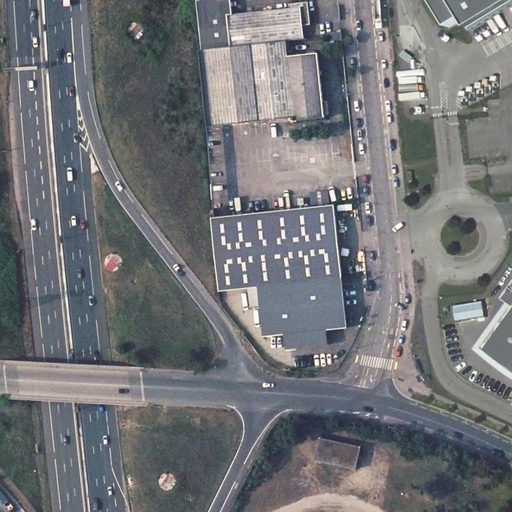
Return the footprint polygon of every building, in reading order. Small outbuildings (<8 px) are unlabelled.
[(206,50),(285,41),(305,39),(304,25),(302,6),(290,7),(232,13),(230,0),(196,0),(201,48),(206,50)] [(422,0),(437,25),(452,16),(458,27),(504,0),(422,0)] [(289,4),(290,7),(302,6),(304,25),(309,25),(307,2),(289,4)] [(129,28),(129,31),(130,34),(131,36),(134,37),(136,38),(139,37),(141,35),(142,33),(142,30),(141,27),(140,26),(137,25),(135,24),(133,25),(131,26),(129,28)] [(355,38),(342,38),(342,49),(347,48),(347,45),(356,45),(355,38)] [(206,50),(210,124),(294,117),(296,122),(324,117),(316,54),(288,56),(285,41),(206,50)] [(248,288),(250,307),(260,306),(263,336),(284,334),(286,349),(292,349),(328,345),(327,329),(347,327),(334,205),(212,218),(219,291),(248,288)] [(115,271),(115,273),(115,274),(116,276),(118,277),(121,278),(123,278),(125,277),(127,274),(128,272),(127,270),(127,268),(124,266),(122,265),(120,265),(117,267),(116,269),(115,271)] [(511,305),(511,311),(485,349),(497,360),(511,370),(511,289),(505,300),(511,305)] [(314,460),(356,470),(361,447),(319,438),(314,460)] [(170,491),(167,489),(164,489),(161,491),(160,495),(161,498),(163,501),(167,502),(170,500),(172,497),(172,494),(170,491)]
